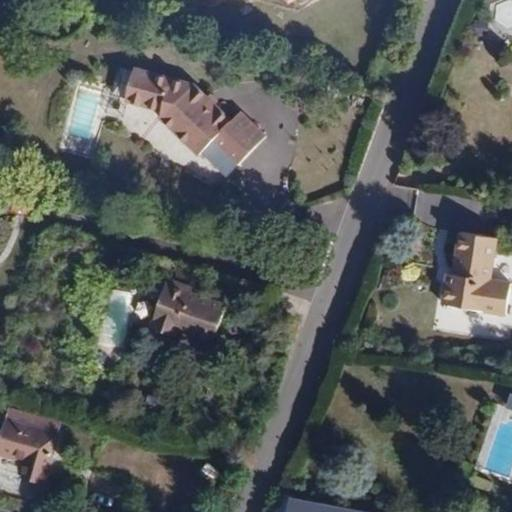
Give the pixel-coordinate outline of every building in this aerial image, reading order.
[(127,98),(134,72),(120,68),(113,94),(127,98)] [(212,142),(237,167),(268,136),(242,112),(233,120),(195,84),(136,68),(134,72),(127,98),(126,103),(162,113),(160,118),(199,156),(202,153),(212,142)] [(227,178),(237,167),(212,142),(202,153),(227,178)] [(450,284),(443,283),(439,305),(503,314),(508,283),(487,279),(494,238),(458,232),(452,273),(450,284)] [(444,272),(443,283),(450,284),(452,273),(444,272)] [(225,343),(236,306),(200,295),(201,290),(178,283),(164,331),(187,338),(189,332),(225,343)] [(0,453),(25,461),(20,476),(20,477),(44,484),(61,425),(10,410),(0,444),(0,453)] [(109,433),(112,422),(99,419),(96,429),(109,433)] [(0,469),(20,476),(25,461),(0,453),(0,469)] [(371,511),(291,496),(287,511),(371,511)]
